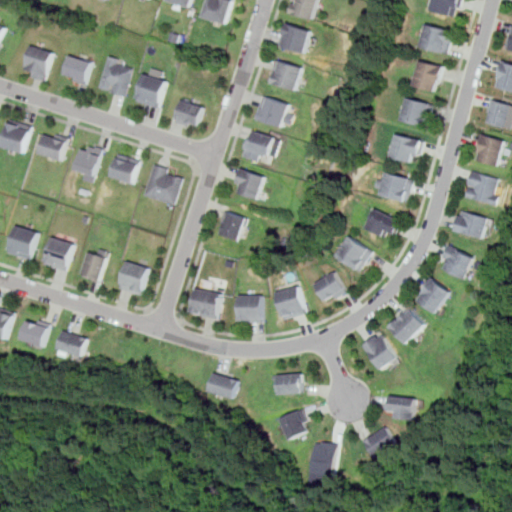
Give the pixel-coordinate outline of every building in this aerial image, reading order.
[(171,0),(171,3),(195,9),(197,0),(171,0)] [(237,0),(212,0),(208,17),(232,23),(237,0)] [(320,0),(294,0),(292,12),(317,18),(320,0)] [(436,0),(434,10),(462,15),(465,0),(436,0)] [(281,44),(307,53),(315,29),(290,20),(281,44)] [(0,45),(10,26),(0,21),(0,45)] [(451,52),(457,29),(430,22),(424,45),(451,52)] [(26,72),(49,79),(58,50),(35,43),(26,72)] [(97,60),(74,53),(67,77),(90,84),(97,60)] [(139,62),(113,54),(103,87),(129,95),(139,62)] [(298,89),(305,65),(277,57),(270,81),(298,89)] [(447,64),(424,58),(417,84),(440,90),(447,64)] [(511,89),(511,61),(505,60),(499,86),(511,89)] [(163,106),(171,78),(148,72),(140,101),(163,106)] [(292,127),(298,102),(265,94),(259,118),(292,127)] [(406,121),(432,125),(435,101),(409,97),(406,121)] [(208,106),(185,98),(178,121),(201,128),(208,106)] [(511,122),(511,102),(495,98),(489,122),(511,127),(511,122)] [(36,124),(13,117),(4,145),(27,153),(36,124)] [(42,151),(65,160),(74,137),(51,128),(42,151)] [(264,151),(274,154),(279,135),(253,128),(246,156),(262,160),(264,151)] [(426,138),(399,132),(394,156),(421,162),(426,138)] [(509,139),(485,133),(478,159),(503,165),(509,139)] [(88,171),(86,178),(97,181),(107,147),(87,141),(79,168),(88,171)] [(145,158),(122,151),(115,175),(137,182),(145,158)] [(179,203),(188,171),(157,163),(148,195),(179,203)] [(237,191),(262,198),(269,174),(244,166),(237,191)] [(507,178),(475,169),(468,195),(500,204),(507,178)] [(411,201),(417,177),(389,171),(383,194),(411,201)] [(390,227),(399,231),(404,219),(377,207),(368,227),(386,235),(390,227)] [(488,238),(493,216),(463,208),(458,229),(488,238)] [(243,239),(251,216),(230,210),(223,233),(243,239)] [(12,251),(34,258),(43,231),(21,224),(12,251)] [(362,270),(376,251),(353,234),(339,254),(362,270)] [(70,270),(79,243),(57,235),(48,262),(70,270)] [(442,265),(470,278),(481,255),(453,242),(442,265)] [(85,275),(105,280),(112,251),(93,246),(85,275)] [(153,266),(131,259),(122,287),(145,293),(153,266)] [(350,290),(337,270),(317,282),(329,302),(350,290)] [(457,290),(436,276),(421,298),(442,312),(457,290)] [(287,318),(310,311),(302,284),(278,291),(287,318)] [(194,310),(220,317),(226,293),(200,286),(194,310)] [(243,321),(266,321),(266,292),(243,292),(243,321)] [(0,334),(11,338),(20,310),(0,303),(0,334)] [(393,325),(411,343),(432,323),(414,304),(393,325)] [(49,346),(56,322),(33,315),(26,340),(49,346)] [(87,356),(92,336),(67,329),(61,349),(87,356)] [(367,342),(383,369),(402,357),(386,331),(367,342)] [(237,398),(244,379),(219,371),(212,390),(237,398)] [(281,373),(281,392),(307,392),(307,373),(281,373)] [(417,418),(422,399),(395,393),(391,413),(417,418)] [(314,430),(304,408),(284,417),(293,439),(314,430)] [(369,441),(381,457),(402,441),(390,425),(369,441)] [(314,481),(335,485),(341,444),(325,441),(323,453),(318,453),(314,481)]
